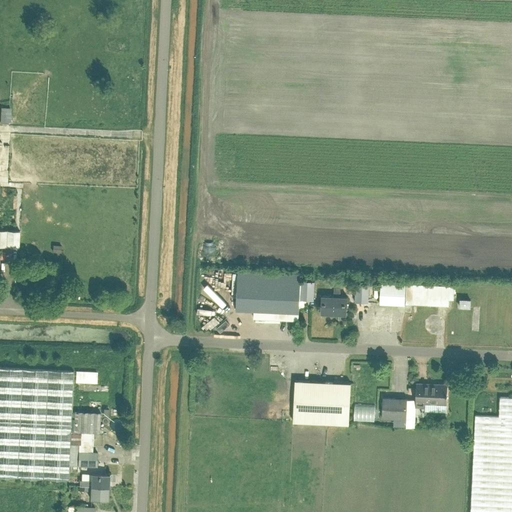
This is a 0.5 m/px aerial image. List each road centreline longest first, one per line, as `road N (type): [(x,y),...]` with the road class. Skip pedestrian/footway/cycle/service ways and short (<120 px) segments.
road 1 (unclassified): [(511,356),(149,339)]
road 2 (unclassified): [(149,318),(166,0)]
road 3 (unclassified): [(141,511),(149,339)]
road 4 (unclassified): [(149,318),(0,311)]
